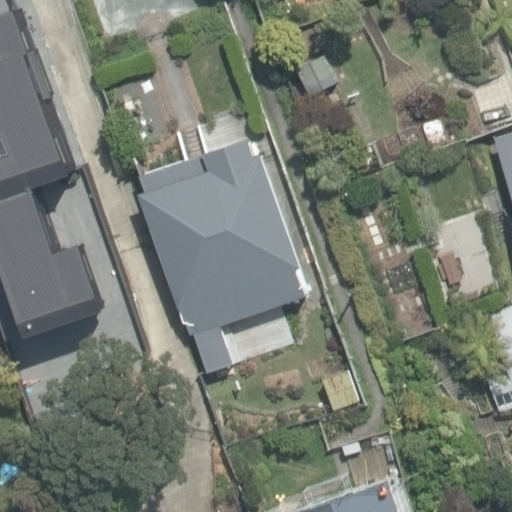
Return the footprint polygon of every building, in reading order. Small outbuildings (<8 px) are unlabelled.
[(0,318),(78,292),(44,191),(88,176),(40,34),(0,47),(0,318)] [(292,70),(309,101),(343,81),(325,51),(292,70)] [(511,127),(495,134),(511,184),(511,127)] [(199,331),(211,369),(236,361),(223,324),(312,295),(266,150),(255,154),(249,137),(143,171),(194,333),(199,331)] [(75,249),(97,314),(137,300),(115,235),(75,249)] [(511,301),(492,309),(507,349),(486,355),(502,408),(511,403),(511,301)] [(320,377),(335,418),(365,407),(349,366),(320,377)] [(411,511),(399,476),(294,511),(411,511)]
